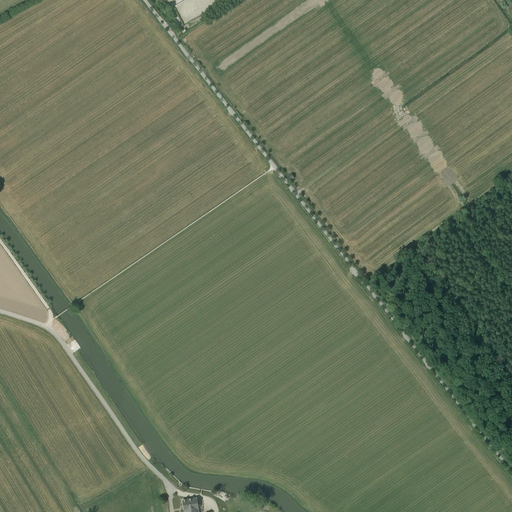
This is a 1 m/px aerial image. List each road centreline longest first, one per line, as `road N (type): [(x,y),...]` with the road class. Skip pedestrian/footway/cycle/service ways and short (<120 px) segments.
road 1 (unclassified): [(511,472),(143,0)]
road 2 (unclassified): [(0,311),(53,332),(159,475)]
